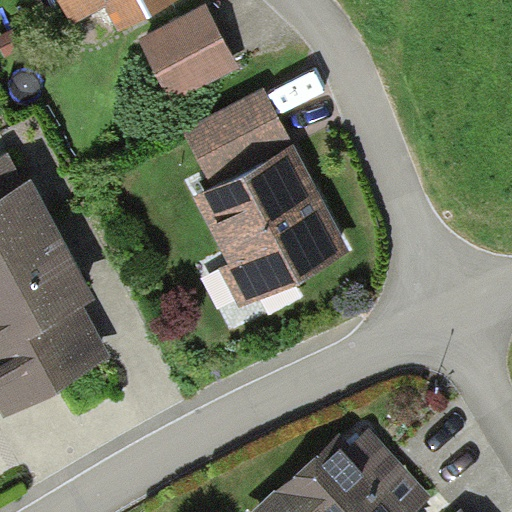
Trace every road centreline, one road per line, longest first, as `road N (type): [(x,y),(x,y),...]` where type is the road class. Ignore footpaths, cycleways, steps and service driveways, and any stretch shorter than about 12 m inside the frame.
road 1 (residential): [(73,511),(257,397),(440,310)]
road 2 (residential): [(294,0),(348,41),(440,310)]
road 3 (residential): [(440,310),(511,429)]
